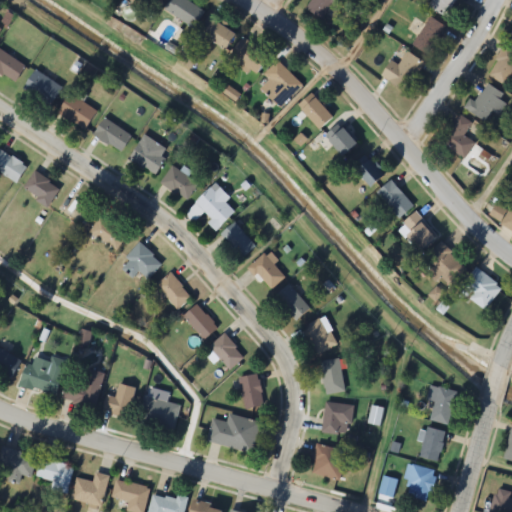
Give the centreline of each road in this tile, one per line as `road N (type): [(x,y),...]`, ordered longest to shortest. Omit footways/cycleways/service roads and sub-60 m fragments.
road 1 (residential): [(0,112),(171,232),(276,348),(291,394),(270,490)]
road 2 (residential): [(511,263),(339,74),(236,0)]
road 3 (residential): [(350,511),(0,414)]
road 4 (residential): [(511,325),(455,511)]
road 5 (residential): [(480,0),(390,133)]
